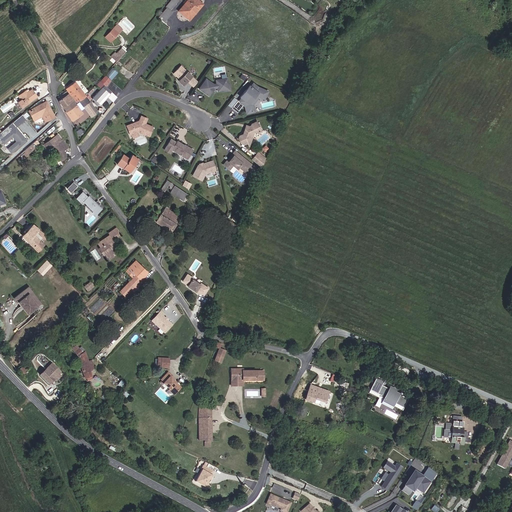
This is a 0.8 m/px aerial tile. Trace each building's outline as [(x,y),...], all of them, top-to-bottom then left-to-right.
[(167,8),(170,10),(177,0),(170,0),(166,7),(167,8)] [(196,9),(197,10),(203,2),(200,0),(187,0),(179,11),(189,18),(196,9)] [(159,19),(165,23),(173,12),(170,10),(167,8),(159,19)] [(125,29),(118,23),(106,37),(112,43),(125,29)] [(111,57),(118,61),(125,51),(121,48),(116,54),(114,53),(111,57)] [(193,76),(182,66),(175,73),(181,79),(180,81),(185,86),(193,76)] [(102,84),(106,87),(117,71),(114,69),(102,84)] [(205,79),(198,89),(209,96),(214,89),(217,89),(217,92),(224,92),(226,92),(227,91),(227,88),(227,81),(216,81),(216,84),(213,84),(205,79)] [(77,101),(81,108),(83,106),(90,101),(77,82),(68,88),(77,101)] [(260,83),(259,84),(264,88),(259,95),(254,101),(256,111),(258,111),(256,103),(262,97),(268,89),(260,83)] [(237,100),(231,108),(237,113),(243,105),(247,106),(249,113),(256,111),(254,101),(259,95),(264,88),(259,84),(253,92),(248,88),(246,92),(242,96),(241,95),(238,99),(239,100),(238,101),(237,100)] [(119,97),(106,87),(103,89),(108,95),(100,101),(101,103),(108,96),(116,102),(119,97)] [(39,97),(34,89),(28,93),(27,91),(19,96),(22,100),(19,102),(24,109),(39,97)] [(100,101),(108,95),(103,89),(93,98),(97,104),(100,101)] [(69,100),(71,98),(69,94),(66,96),(64,93),(61,95),(62,97),(60,98),(64,104),(69,100)] [(45,99),(29,109),(33,116),(41,111),(46,119),(54,114),(45,99)] [(91,116),(97,112),(90,101),(83,106),(91,116)] [(74,121),(84,115),(75,103),(73,104),(68,108),(68,109),(67,110),(74,121)] [(41,115),(44,120),(46,119),(41,111),(33,116),(32,116),(33,119),(41,115)] [(16,125),(22,120),(19,116),(13,121),(16,125)] [(150,137),(155,128),(147,124),(149,119),(143,116),(141,119),(139,123),(136,125),(134,123),(127,127),(131,136),(139,132),(140,132),(150,137)] [(240,135),(241,139),(248,144),(252,136),(254,134),(256,133),(259,132),(263,131),(260,121),(255,123),(254,124),(252,125),(248,126),(245,131),(241,132),(240,135)] [(14,123),(5,130),(9,135),(14,131),(13,129),(16,126),(14,123)] [(59,134),(43,144),(48,151),(52,149),(61,162),(69,156),(66,151),(69,148),(59,134)] [(195,149),(178,140),(173,149),(189,160),(195,149)] [(21,154),(25,158),(35,148),(31,144),(21,154)] [(263,155),(255,149),(250,155),(260,163),(263,155)] [(257,167),(236,150),(224,165),(231,171),(235,166),(239,170),(241,168),(250,175),(257,167)] [(131,158),(124,154),(118,164),(131,173),(140,160),(133,155),(131,158)] [(203,181),(207,173),(217,170),(214,160),(204,164),(201,165),(199,165),(194,176),(203,181)] [(168,186),(172,188),(174,184),(167,180),(162,189),(165,191),(168,186)] [(75,182),(68,189),(72,193),(79,186),(75,182)] [(189,194),(176,186),(171,192),(185,201),(189,194)] [(103,208),(89,195),(83,201),(87,204),(94,211),(97,214),(103,208)] [(94,211),(87,204),(86,205),(93,212),(94,211)] [(182,217),(167,207),(156,223),(173,232),(182,217)] [(41,230),(34,225),(23,236),(38,253),(46,245),(36,235),(41,230)] [(113,238),(119,234),(115,228),(110,232),(113,238)] [(113,244),(113,243),(111,240),(113,239),(113,238),(110,232),(108,233),(108,236),(97,243),(97,245),(98,247),(99,252),(103,254),(104,256),(106,257),(108,260),(112,257),(110,255),(112,253),(110,249),(110,246),(112,245),(113,244)] [(95,248),(90,252),(96,260),(101,257),(95,248)] [(142,278),(148,271),(137,260),(130,267),(137,274),(142,278)] [(138,283),(142,278),(137,274),(133,278),(138,283)] [(194,278),(188,274),(184,280),(190,283),(189,285),(197,290),(198,289),(201,291),(205,294),(209,288),(202,283),(201,284),(193,279),(194,278)] [(135,290),(140,285),(138,283),(133,278),(121,290),(126,295),(133,288),(135,290)] [(97,287),(92,281),(88,284),(92,290),(97,287)] [(8,297),(12,301),(13,300),(22,292),(33,306),(37,302),(23,285),(8,297)] [(24,313),(33,306),(22,292),(13,300),(24,313)] [(22,314),(24,313),(13,300),(12,301),(22,314)] [(153,322),(165,334),(172,325),(167,321),(165,319),(164,317),(165,316),(162,313),(153,322)] [(221,363),(226,352),(220,350),(215,361),(221,363)] [(86,378),(94,375),(91,366),(88,358),(85,352),(82,353),(76,356),(81,362),(86,378)] [(171,358),(159,358),(159,368),(171,368),(171,358)] [(46,370),(41,375),(50,384),(55,378),(57,380),(62,374),(52,364),(48,368),(46,370)] [(25,366),(20,370),(24,375),(29,371),(25,366)] [(264,380),(264,371),(243,372),(243,370),(232,370),(232,381),(243,380),(264,380)] [(176,396),(182,389),(177,385),(178,384),(174,382),(170,379),(172,377),(168,374),(162,382),(166,385),(165,386),(172,391),(171,392),(176,396)] [(376,376),(369,393),(379,397),(375,405),(379,407),(381,403),(393,408),(394,406),(403,410),(409,397),(395,392),(397,388),(390,385),(388,387),(384,386),(386,381),(376,376)] [(327,402),(330,392),(312,386),(313,384),(304,381),(295,397),(315,405),(316,399),(327,402)] [(210,443),(212,443),(211,404),(197,404),(198,442),(203,441),(203,448),(210,448),(210,443)] [(459,435),(462,435),(463,430),(456,429),(458,416),(448,415),(447,421),(442,421),(441,426),(447,427),(447,428),(440,427),(440,433),(446,433),(446,440),(451,440),(455,441),(459,441),(459,439),(459,435)] [(504,470),(511,455),(511,443),(509,442),(497,467),(504,470)] [(231,462),(224,456),(221,460),(229,465),(231,462)] [(381,486),(388,490),(403,466),(397,462),(395,466),(387,461),(383,467),(390,471),(381,486)] [(213,475),(203,469),(197,482),(207,488),(213,475)] [(399,484),(406,489),(409,486),(417,491),(424,481),(416,475),(414,478),(412,477),(414,474),(408,470),(399,484)] [(271,491),(281,495),(284,487),(274,483),(271,491)] [(406,489),(399,484),(395,489),(403,495),(406,489)] [(288,511),(293,503),(272,494),(268,504),(272,506),(272,504),(281,507),(281,510),(286,511),(288,511)] [(416,500),(412,506),(418,509),(421,503),(416,500)] [(316,510),(308,502),(300,510),(302,511),(316,511),(316,510)] [(401,511),(402,511),(396,507),(396,508),(389,503),(383,511),(401,511)]
